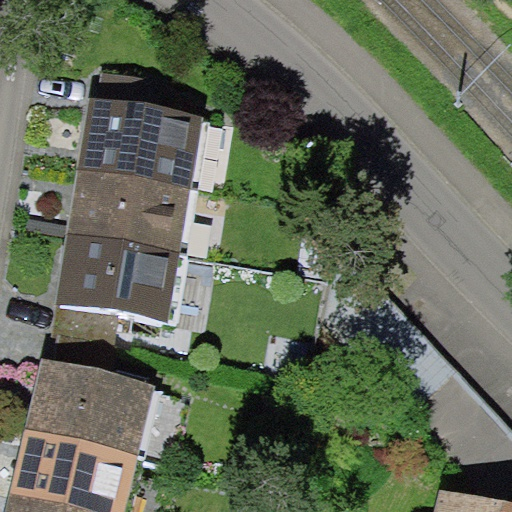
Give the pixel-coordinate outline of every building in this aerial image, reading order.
[(100,108),(96,107),(90,141),(84,175),(183,191),(195,124),(153,117),(158,86),(105,78),(100,108)] [(183,191),(84,175),(76,223),(73,240),(173,257),(183,191)] [(173,257),(73,240),(66,278),(61,309),(63,310),(58,338),(61,339),(111,349),(116,319),(162,326),(174,257),(173,257)] [(53,370),(49,369),(40,403),(32,436),(130,459),(146,392),(107,383),(115,350),(111,349),(61,339),(53,370)] [(117,511),(130,459),(32,436),(24,469),(17,500),(66,511),(117,511)] [(66,511),(17,500),(13,511),(66,511)] [(498,511),(448,500),(444,511),(498,511)]
